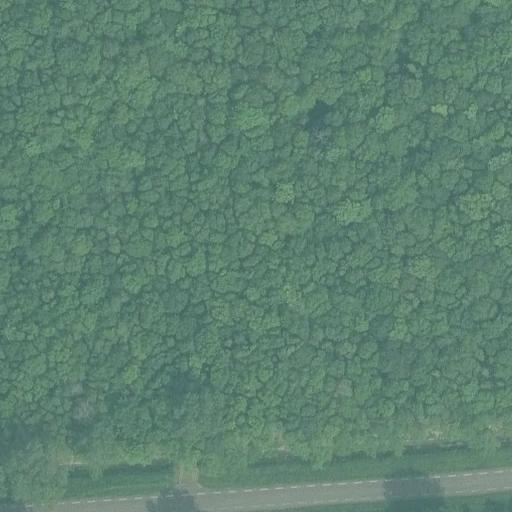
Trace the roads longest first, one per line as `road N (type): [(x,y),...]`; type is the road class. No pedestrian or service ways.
road 1 (unknown): [(0,196),(163,333),(192,511)]
road 2 (tertiary): [(194,511),(511,476)]
